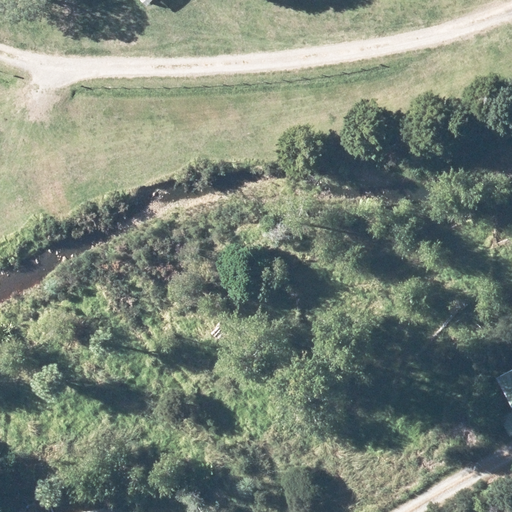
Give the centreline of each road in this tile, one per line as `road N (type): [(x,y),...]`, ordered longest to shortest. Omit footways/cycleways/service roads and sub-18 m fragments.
road 1 (track): [(0,49),(188,66),(412,43),(511,9)]
road 2 (unknown): [(511,452),(406,511)]
